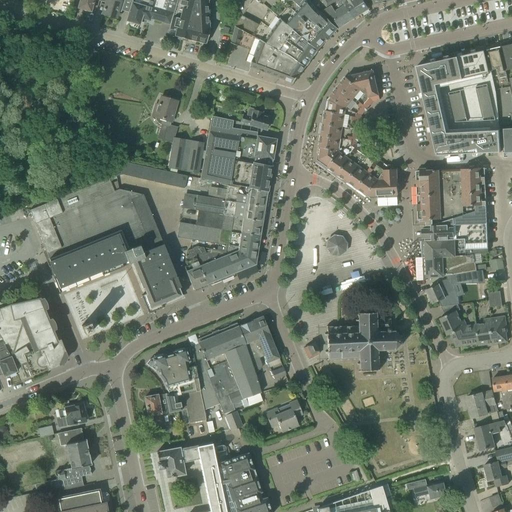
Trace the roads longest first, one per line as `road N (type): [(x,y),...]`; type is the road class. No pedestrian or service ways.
road 1 (unclassified): [(292,173),(352,202),(379,234),(450,370)]
road 2 (unclassified): [(207,69),(0,8)]
road 3 (residential): [(108,369),(134,346),(269,294)]
road 4 (residential): [(84,370),(22,225)]
road 5 (unclassified): [(331,429),(317,414),(269,294)]
road 6 (residential): [(142,511),(108,369)]
road 7 (unclassified): [(471,511),(442,390),(450,370)]
road 8 (unclassified): [(376,56),(511,26)]
road 9 (residential): [(269,294),(292,173)]
